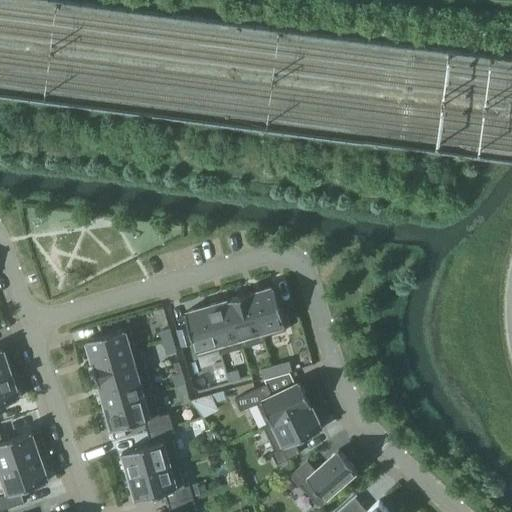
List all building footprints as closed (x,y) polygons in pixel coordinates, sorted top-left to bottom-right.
[(251,293),(250,293),(262,333),(285,326),(273,287),(251,293)] [(250,293),(228,300),(240,339),(262,333),(250,293)] [(227,300),(206,306),(218,345),(240,339),(228,300),(227,300)] [(218,345),(206,306),(184,313),(188,329),(192,341),(195,352),(218,345)] [(91,363),(91,364),(131,352),(124,329),(85,341),(92,363),(91,363)] [(176,333),(179,344),(192,341),(188,329),(176,333)] [(158,336),(161,344),(172,341),(170,333),(158,336)] [(172,341),(161,344),(163,352),(174,348),(172,341)] [(242,348),(224,350),(226,366),(243,364),(242,348)] [(0,377),(11,373),(2,349),(0,349),(0,377)] [(91,364),(98,386),(137,374),(131,352),(91,364)] [(278,362),(271,365),(274,376),(282,374),(278,362)] [(274,376),(271,365),(263,367),(266,378),(274,376)] [(233,369),(225,372),(229,383),(236,381),(233,369)] [(229,383),(225,372),(218,374),(221,385),(229,383)] [(11,373),(0,377),(0,404),(19,398),(11,373)] [(99,387),(105,408),(143,396),(137,374),(98,386),(98,387),(99,387)] [(171,380),(173,388),(185,384),(183,377),(171,380)] [(261,401),(272,424),(311,405),(300,382),(272,395),(261,400),(261,401)] [(211,395),(190,401),(203,418),(218,409),(211,395)] [(143,396),(105,408),(111,430),(150,419),(143,396)] [(311,405),(272,424),(283,447),(295,442),(322,429),(311,406),(311,405)] [(0,470),(39,457),(31,432),(2,442),(0,442),(0,470)] [(121,453),(128,477),(169,465),(163,442),(163,441),(150,445),(121,453)] [(306,479),(325,500),(357,471),(338,450),(316,470),(306,479)] [(39,457),(0,470),(0,473),(7,495),(19,491),(48,481),(39,457)] [(169,465),(128,477),(135,501),(164,493),(176,489),(169,465)] [(335,511),(388,511),(379,501),(365,511),(363,511),(360,509),(362,507),(353,496),(335,511)]
